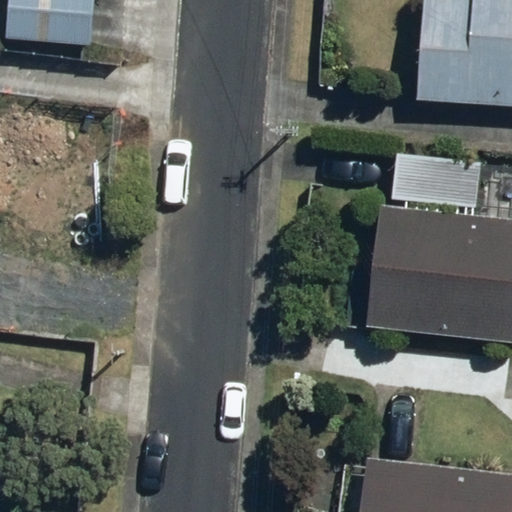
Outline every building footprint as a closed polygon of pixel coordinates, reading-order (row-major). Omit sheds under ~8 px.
[(109,0),(14,0),(13,36),(108,41),(109,0)] [(511,0),(467,0),(467,7),(420,4),(415,106),(511,110),(511,0)] [(0,96),(0,320),(77,327),(81,278),(48,276),(51,242),(20,239),(23,199),(11,199),(19,98),(0,96)] [(511,160),(396,156),(393,218),(361,217),(355,347),(511,353),(511,160)] [(511,496),(511,477),(360,462),(354,506),(314,502),(312,511),(511,511),(511,504),(511,505),(511,496)]
